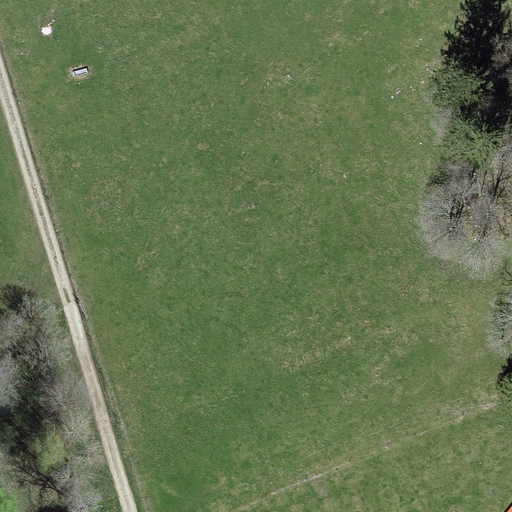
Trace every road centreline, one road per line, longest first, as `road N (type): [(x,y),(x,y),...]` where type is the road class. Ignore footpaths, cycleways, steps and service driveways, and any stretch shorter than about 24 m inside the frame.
road 1 (track): [(0,93),(68,312)]
road 2 (track): [(126,511),(68,312)]
